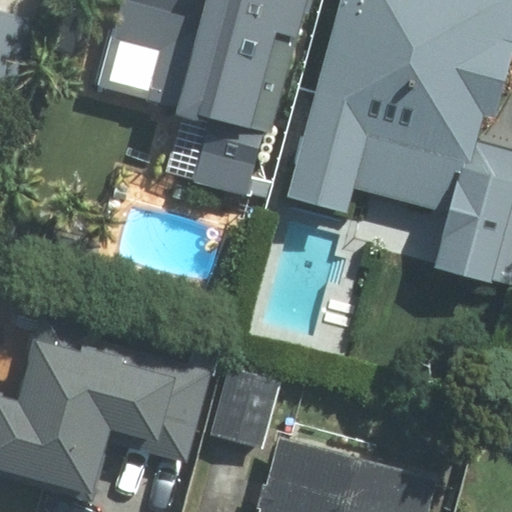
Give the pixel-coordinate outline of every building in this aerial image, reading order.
[(0,0),(0,104),(14,109),(38,23),(0,12),(0,0)] [(107,0),(83,88),(158,108),(154,123),(168,127),(151,187),(247,213),(306,0),(107,0)] [(511,60),(511,0),(328,0),(273,202),(340,220),(348,193),(436,217),(422,269),(508,293),(511,276),(511,144),(480,136),(501,58),(511,60)] [(214,369),(19,318),(2,383),(0,382),(0,488),(90,511),(94,511),(103,478),(85,473),(95,434),(149,448),(146,460),(187,470),(214,369)] [(228,365),(210,433),(263,447),(281,379),(228,365)] [(421,511),(434,464),(280,422),(255,511),(421,511)]
